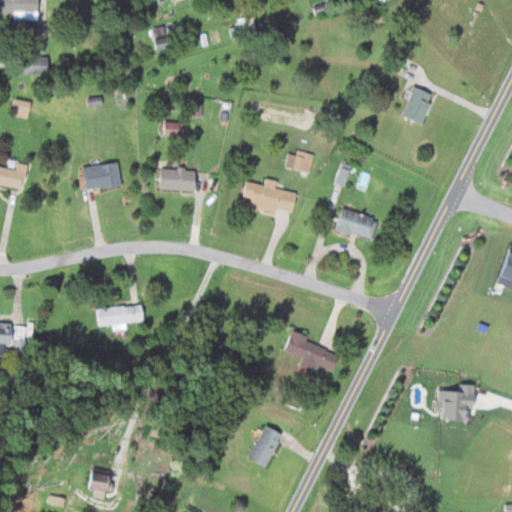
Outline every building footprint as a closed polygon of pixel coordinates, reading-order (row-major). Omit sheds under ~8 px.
[(0,0),(0,11),(38,11),(38,0),(0,0)] [(153,31),(156,49),(171,47),(168,28),(153,31)] [(48,57),(20,57),(20,72),(48,72),(48,57)] [(414,85),(402,115),(422,124),(434,94),(414,85)] [(11,114),(27,117),(30,101),(15,97),(11,114)] [(163,135),(179,136),(180,122),(163,121),(163,135)] [(314,154),(291,147),(285,165),(308,173),(314,154)] [(120,184),(118,161),(82,164),(85,188),(120,184)] [(16,169),(0,165),(0,184),(22,189),(27,164),(17,162),(16,169)] [(351,165),(341,162),(335,182),(345,185),(351,165)] [(194,169),(159,169),(159,188),(194,188),(194,169)] [(249,205),(290,215),(296,192),(275,187),(277,180),(265,177),(263,185),(246,180),(242,196),(251,198),(249,205)] [(372,238),(377,218),(341,208),(335,229),(372,238)] [(99,326),(113,324),(114,330),(126,329),(126,322),(143,320),(141,303),(96,309),(99,326)] [(0,323),(0,354),(24,355),(25,324),(0,323)] [(332,370),(338,354),(305,342),(307,336),(291,330),(284,351),(302,357),(299,366),(313,372),(316,364),(332,370)] [(473,384),(458,384),(458,391),(436,390),(435,412),(441,412),(441,419),(467,420),(467,408),(472,408),(473,384)] [(282,434),(265,425),(247,457),(265,466),(282,434)] [(106,472),(89,472),(88,490),(106,490),(106,472)]
